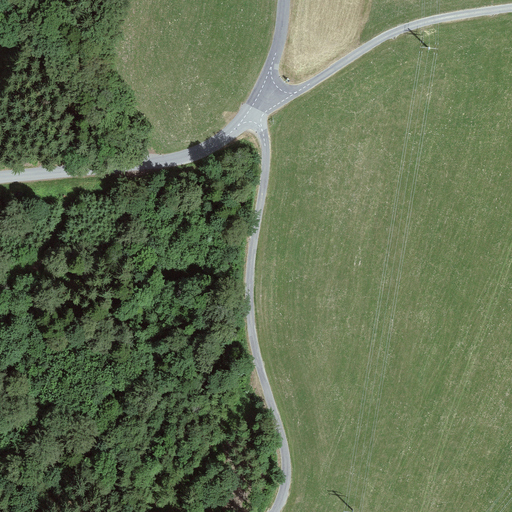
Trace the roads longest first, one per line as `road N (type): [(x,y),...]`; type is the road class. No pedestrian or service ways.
road 1 (unclassified): [(262,110),(263,190),(249,298),(255,351),(285,451),(275,511)]
road 2 (unclassified): [(262,110),(194,155),(0,179)]
road 3 (unclassified): [(511,6),(411,23),(262,110)]
road 4 (track): [(43,0),(76,26),(93,87),(150,165)]
